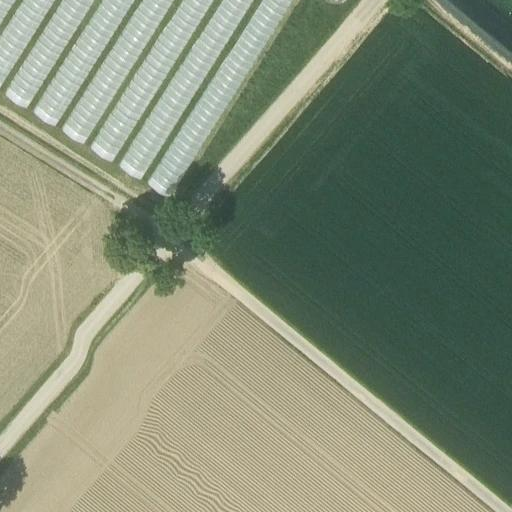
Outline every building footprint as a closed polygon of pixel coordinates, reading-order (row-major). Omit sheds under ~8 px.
[(0,0),(0,41),(21,0),(0,0)] [(73,0),(11,111),(30,122),(98,1),(96,0),(73,0)] [(39,128),(59,140),(130,18),(138,3),(132,0),(128,0),(116,22),(105,16),(39,128)] [(67,146),(87,158),(143,61),(122,50),(67,146)] [(125,182),(146,193),(205,85),(206,86),(213,73),(209,71),(204,79),(197,75),(190,88),(180,82),(125,182)] [(175,210),(246,84),(243,82),(238,89),(221,80),(154,198),(175,210)]
